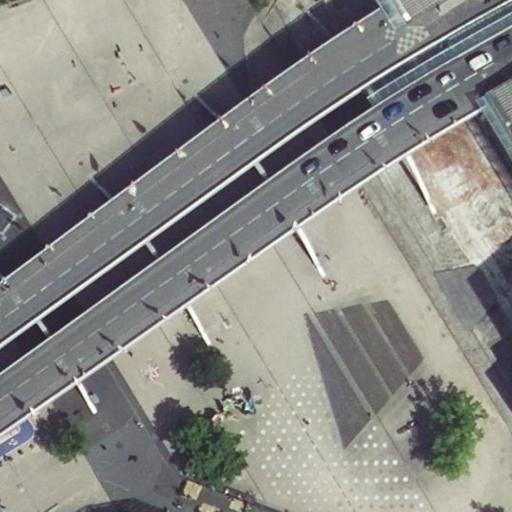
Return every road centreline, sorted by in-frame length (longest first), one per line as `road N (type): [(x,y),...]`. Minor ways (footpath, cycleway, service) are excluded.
road 1 (tertiary): [(0,405),(511,57)]
road 2 (tertiary): [(481,0),(294,113),(0,327)]
